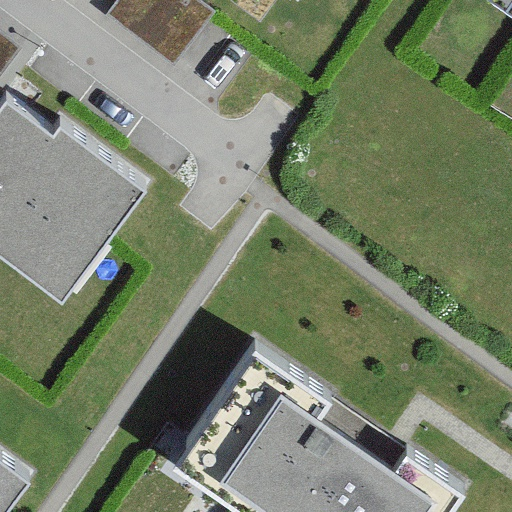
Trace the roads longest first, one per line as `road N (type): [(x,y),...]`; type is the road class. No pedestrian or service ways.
road 1 (residential): [(26,0),(252,166)]
road 2 (unknown): [(511,386),(292,212)]
